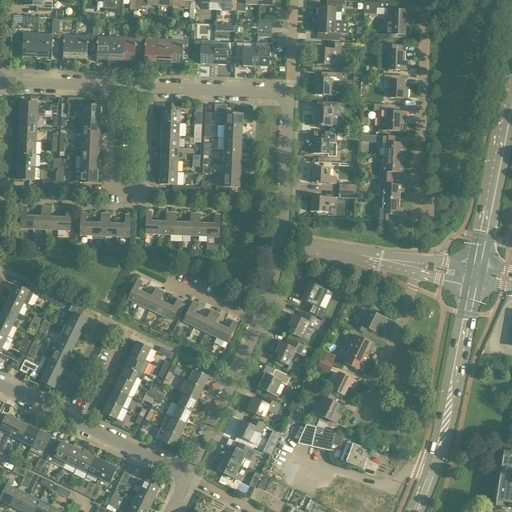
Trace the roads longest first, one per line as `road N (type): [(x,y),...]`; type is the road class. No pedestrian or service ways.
road 1 (primary): [(412,511),(433,456),(472,272)]
road 2 (residential): [(417,218),(421,0)]
road 3 (primary): [(472,272),(511,87)]
road 4 (residential): [(352,427),(403,319),(413,263)]
road 5 (residential): [(290,93),(117,88)]
road 6 (residential): [(186,477),(258,324)]
road 7 (residential): [(281,240),(290,93)]
road 8 (residential): [(413,263),(281,240)]
road 9 (residential): [(85,424),(123,340),(101,322)]
road 10 (residential): [(139,188),(114,181),(117,88)]
